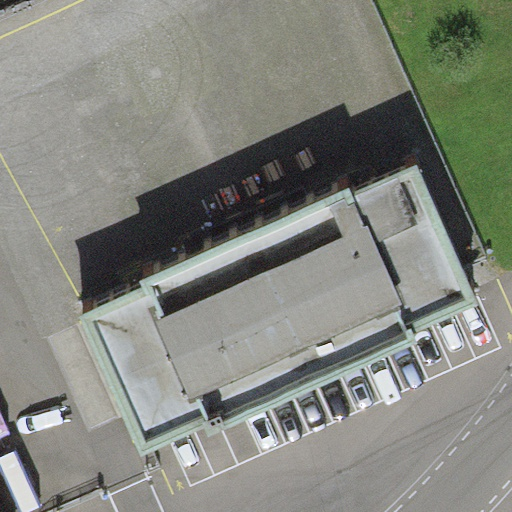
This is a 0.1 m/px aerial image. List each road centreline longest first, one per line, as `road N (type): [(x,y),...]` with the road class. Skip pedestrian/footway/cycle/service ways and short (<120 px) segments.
road 1 (unknown): [(62,511),(0,369)]
road 2 (unclassified): [(511,417),(471,483),(437,511)]
